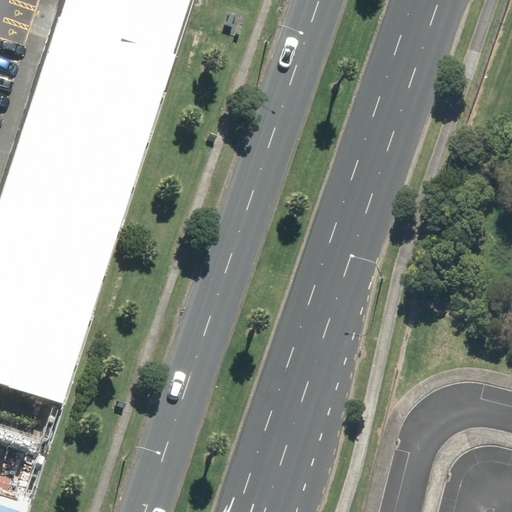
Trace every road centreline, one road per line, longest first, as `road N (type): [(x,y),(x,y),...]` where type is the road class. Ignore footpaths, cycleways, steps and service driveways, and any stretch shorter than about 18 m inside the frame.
road 1 (primary): [(433,0),(260,511)]
road 2 (primary): [(150,511),(311,0)]
